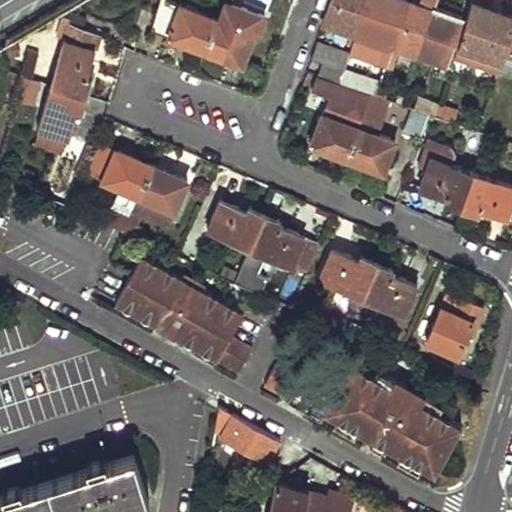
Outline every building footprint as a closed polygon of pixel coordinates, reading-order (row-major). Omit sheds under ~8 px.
[(179,3),(171,0),(163,0),(157,18),(154,29),(168,34),(179,3)] [(255,0),(226,0),(224,5),(250,14),(255,0)] [(329,0),(323,21),(352,31),(349,43),(352,45),(366,0),(329,0)] [(406,0),(366,0),(352,45),(351,49),(350,53),(386,66),(406,0)] [(435,0),(424,0),(423,5),(408,0),(406,0),(386,66),(393,68),(395,61),(400,48),(417,54),(433,6),(435,0)] [(511,14),(486,6),(471,1),(466,16),(458,44),(501,58),(511,21),(511,14)] [(219,18),(179,3),(168,34),(208,49),(219,18)] [(466,16),(433,6),(417,54),(447,64),(454,43),(458,44),(466,16)] [(252,30),(219,18),(208,49),(240,61),(252,30)] [(511,62),(511,21),(501,58),(511,62)] [(98,36),(70,23),(52,83),(87,94),(92,76),(87,75),(98,36)] [(351,49),(317,39),(312,57),(321,60),(345,67),(350,53),(351,49)] [(417,54),(400,48),(395,61),(413,67),(417,54)] [(24,52),(23,75),(35,75),(36,53),(24,52)] [(345,67),(321,60),(317,74),(340,81),(345,67)] [(352,69),(345,67),(340,81),(346,83),(352,69)] [(373,77),(352,69),(346,83),(369,91),(373,77)] [(316,73),(311,87),(328,93),(310,142),(352,157),(373,93),(369,91),(346,83),(340,81),(317,74),(316,73)] [(21,77),(20,103),(34,104),(35,77),(21,77)] [(381,80),(373,77),(369,91),(373,93),(377,94),(381,80)] [(87,94),(52,83),(38,127),(68,136),(77,108),(82,110),(87,94)] [(373,93),(352,157),(384,168),(396,137),(378,131),(385,111),(383,111),(388,98),(377,94),(373,93)] [(430,112),(410,105),(401,132),(422,139),(426,128),(430,112)] [(449,118),(430,112),(426,128),(444,134),(449,118)] [(446,158),(452,143),(430,135),(420,160),(427,163),(420,182),(447,191),(446,197),(464,203),(476,169),(446,158)] [(117,146),(102,140),(89,171),(102,177),(117,146)] [(154,162),(117,146),(102,177),(140,194),(154,162)] [(186,176),(154,162),(140,194),(125,229),(138,235),(147,215),(167,222),(186,176)] [(511,197),(511,181),(476,169),(464,203),(478,209),(480,203),(506,212),(511,197)] [(248,207),(219,195),(207,224),(251,244),(266,210),(250,203),(248,207)] [(282,217),(266,210),(251,244),(306,269),(318,238),(280,221),(282,217)] [(359,255),(333,244),(319,274),(363,293),(379,258),(361,251),(359,255)] [(142,255),(117,302),(157,324),(159,320),(180,331),(178,336),(241,371),(254,346),(233,334),(245,313),(205,290),(207,287),(184,275),(182,278),(142,255)] [(392,264),(379,258),(363,293),(403,311),(417,280),(390,269),(392,264)] [(220,273),(236,280),(240,270),(224,263),(220,273)] [(269,275),(243,263),(240,270),(236,280),(261,291),(269,275)] [(485,305),(460,294),(453,308),(443,304),(428,338),(458,352),(473,319),(478,321),(485,305)] [(353,315),(337,307),(330,322),(347,330),(353,315)] [(374,324),(353,315),(347,330),(367,339),(374,324)] [(159,320),(157,324),(178,336),(180,331),(159,320)] [(485,374),(435,351),(428,366),(481,391),(485,374)] [(331,390),(278,359),(263,384),(283,396),(287,391),(297,396),(300,393),(310,398),(305,408),(319,416),(323,409),(335,416),(356,428),(368,434),(371,427),(390,437),(386,445),(399,452),(420,465),(433,472),(459,425),(436,412),(440,404),(373,365),(368,374),(347,362),(331,390)] [(287,391),(283,396),(305,408),(310,398),(300,393),(297,396),(287,391)] [(279,437),(218,403),(214,426),(268,458),(279,437)] [(335,416),(330,424),(352,436),(356,428),(335,416)] [(369,435),(386,445),(390,437),(371,427),(368,434),(369,435)] [(369,435),(364,443),(383,453),(386,445),(369,435)] [(420,465),(399,452),(394,459),(416,472),(420,465)] [(131,457),(0,496),(0,511),(118,511),(147,504),(131,457)] [(346,511),(351,493),(329,487),(328,493),(276,479),(270,511),(346,511)]
